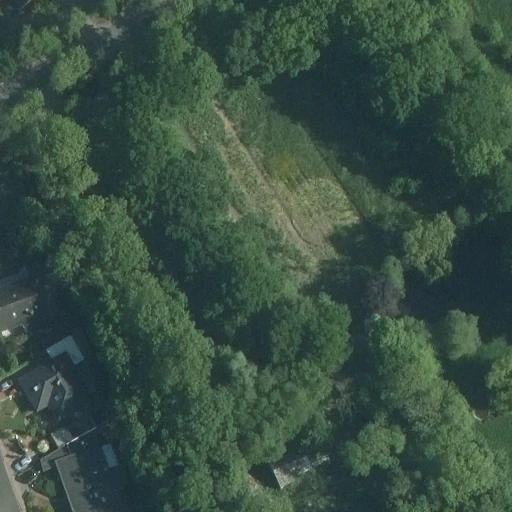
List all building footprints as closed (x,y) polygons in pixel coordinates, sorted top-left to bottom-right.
[(3,0),(4,2),(8,0),(14,0),(20,11),(41,0),(3,0)] [(0,258),(13,251),(0,227),(0,258)] [(0,294),(0,331),(6,342),(26,331),(33,342),(61,327),(48,303),(33,276),(0,294)] [(53,412),(62,426),(100,404),(71,354),(23,382),(43,418),(53,412)] [(75,460),(58,466),(75,511),(135,511),(107,433),(70,446),(75,460)] [(306,445),(267,459),(277,486),(315,472),(306,445)]
